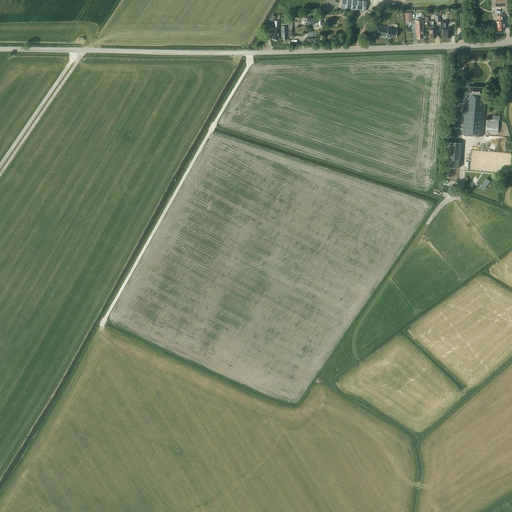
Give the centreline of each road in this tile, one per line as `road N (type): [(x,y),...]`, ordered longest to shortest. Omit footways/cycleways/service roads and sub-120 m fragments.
road 1 (tertiary): [(0,49),(215,53),(511,40)]
road 2 (track): [(0,166),(74,49)]
